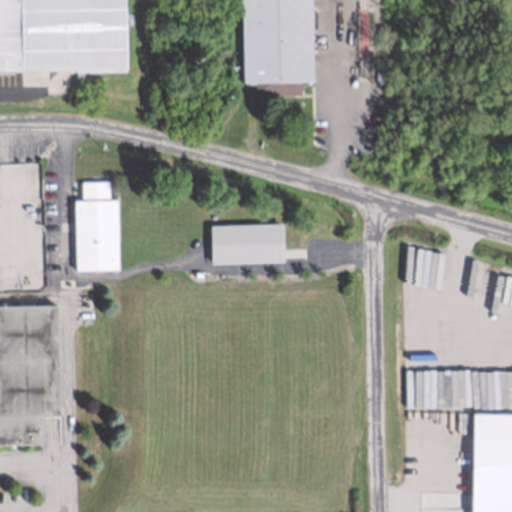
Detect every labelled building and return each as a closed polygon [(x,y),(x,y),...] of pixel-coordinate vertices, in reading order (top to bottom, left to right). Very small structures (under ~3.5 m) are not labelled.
[(118,0),(119,68),(0,69),(0,0),(118,0)] [(243,0),(307,0),(308,84),(244,84),(243,0)] [(72,268),(69,199),(77,199),(76,181),(101,181),(102,199),(110,199),(113,267),(72,268)] [(206,220),(277,219),(279,257),(208,258),(206,220)] [(0,305),(53,305),(54,416),(35,416),(36,449),(0,449),(0,305)] [(511,511),(467,511),(469,413),(511,413),(511,511)]
